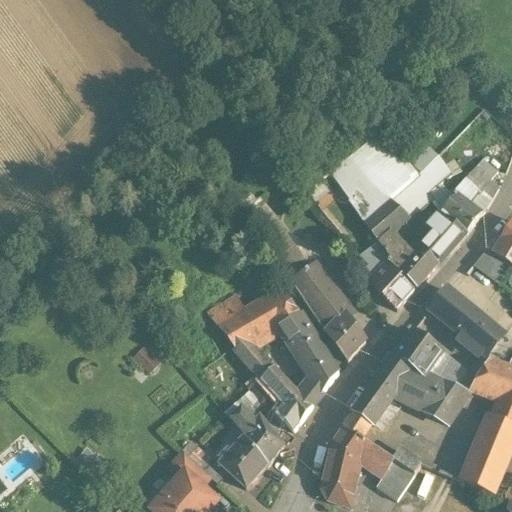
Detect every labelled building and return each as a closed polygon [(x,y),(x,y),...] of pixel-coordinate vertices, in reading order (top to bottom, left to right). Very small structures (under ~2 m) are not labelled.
[(478,50),(467,46),(460,66),(472,70),(478,50)] [(400,158),(348,204),(365,228),(389,206),(416,182),(418,180),(400,158)] [(418,180),(416,182),(428,199),(452,181),(437,160),(418,180)] [(495,175),(481,164),(463,183),(477,193),(474,196),(481,201),(483,198),(490,203),(492,201),(498,191),(488,184),(495,175)] [(428,199),(416,182),(389,206),(403,219),(408,223),(433,204),(428,199)] [(463,183),(452,197),(453,198),(452,200),(454,202),(440,218),(445,221),(465,236),(481,217),(465,206),(474,196),(477,193),(463,183)] [(389,206),(365,228),(371,238),(377,246),(383,254),(389,263),(402,274),(399,277),(415,292),(445,258),(427,241),(412,258),(406,253),(402,257),(387,240),(391,235),(404,226),(400,223),(403,219),(389,206)] [(272,217),(255,229),(267,248),(285,235),(272,217)] [(445,221),(429,240),(448,256),(465,236),(445,221)] [(511,224),(497,244),(511,252),(511,224)] [(371,238),(362,244),(369,253),(377,246),(371,238)] [(510,269),(484,253),(472,268),(496,287),(510,269)] [(383,254),(377,260),(384,268),(389,263),(383,254)] [(303,262),(284,274),(292,286),(311,274),(303,262)] [(384,268),(371,282),(378,289),(374,293),(397,313),(415,292),(399,277),(402,274),(389,263),(384,268)] [(316,278),(297,294),(306,308),(324,293),(316,278)] [(309,334),(283,291),(218,331),(262,385),(274,375),(254,348),(280,333),(289,347),(309,334)] [(324,293),(306,308),(317,325),(348,365),(365,346),(346,321),(352,316),(340,300),(332,306),(324,293)] [(511,341),(499,337),(446,293),(428,313),(488,363),(493,363),(510,370),(511,364),(511,341)] [(320,352),(309,334),(289,347),(313,384),(299,400),(311,410),(338,377),(320,352)] [(444,356),(412,334),(393,361),(415,376),(424,382),(429,377),(444,356)] [(132,363),(147,379),(161,366),(146,350),(132,363)] [(415,376),(393,361),(372,389),(344,430),(361,442),(399,396),(415,376)] [(511,370),(510,370),(493,363),(488,363),(476,384),(468,398),(486,395),(495,406),(511,413),(511,370)] [(283,385),(274,375),(262,385),(270,395),(283,385)] [(457,392),(429,377),(424,382),(415,376),(399,396),(427,412),(425,416),(449,429),(468,398),(457,392)] [(476,384),(466,377),(457,392),(468,398),(476,384)] [(295,396),(283,385),(270,395),(284,412),(277,418),(293,435),(311,410),(299,400),(295,396)] [(258,389),(250,395),(257,403),(265,396),(258,389)] [(511,413),(495,406),(460,484),(494,499),(503,477),(511,457),(511,413)] [(259,423),(255,426),(242,414),(231,424),(245,440),(268,466),(283,450),(259,423)] [(361,442),(344,430),(331,449),(321,493),(327,503),(350,511),(360,468),(381,482),(394,463),(392,462),(361,442)] [(268,466),(245,440),(220,467),(247,491),(268,466)] [(211,462),(191,444),(182,454),(184,455),(205,474),(216,463),(213,460),(211,462)] [(421,467),(399,452),(392,462),(394,463),(415,477),(421,467)] [(205,474),(184,455),(171,470),(182,480),(185,476),(186,476),(201,490),(210,479),(205,474)] [(511,457),(503,477),(511,480),(511,457)] [(415,477),(394,463),(381,482),(376,490),(396,504),(415,477)] [(186,476),(185,476),(182,480),(153,511),(208,511),(216,503),(201,490),(186,476)]
